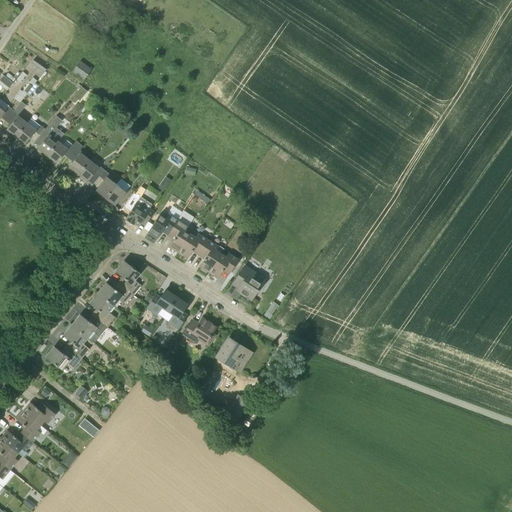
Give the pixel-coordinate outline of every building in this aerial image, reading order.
[(44,73),(47,68),(34,58),(31,63),(44,73)] [(84,80),(91,70),(80,61),(72,72),(84,80)] [(22,72),(16,80),(20,83),(26,75),(22,72)] [(5,77),(12,83),(16,79),(8,73),(5,77)] [(0,80),(9,88),(13,83),(12,83),(5,77),(4,76),(0,79),(0,80)] [(5,121),(18,106),(27,93),(32,87),(37,81),(33,78),(22,91),(20,90),(13,98),(17,101),(10,109),(8,107),(4,112),(0,108),(0,118),(1,117),(5,121)] [(75,104),(77,101),(79,102),(87,93),(81,88),(70,101),(75,104)] [(16,137),(27,124),(18,116),(22,109),(18,106),(5,121),(10,125),(6,130),(16,137)] [(39,136),(45,130),(41,127),(40,126),(36,131),(27,124),(16,137),(25,145),(35,132),(39,136)] [(47,156),(58,142),(49,135),(49,134),(45,130),(39,136),(44,140),(37,149),(47,156)] [(68,159),(80,144),(76,141),(73,146),(71,145),(67,150),(58,142),(47,156),(56,163),(63,155),(68,159)] [(78,175),(89,161),(80,154),(81,152),(79,151),(83,147),(80,144),(68,159),(73,162),(69,167),(78,175)] [(99,177),(104,171),(99,167),(98,168),(89,161),(78,175),(88,182),(94,173),(99,177)] [(146,180),(152,171),(140,161),(134,168),(140,173),(140,175),(146,180)] [(196,170),(186,167),(185,173),(194,176),(196,170)] [(105,199),(116,185),(107,177),(109,175),(104,171),(99,177),(104,181),(96,191),(105,199)] [(158,188),(163,192),(171,180),(166,177),(158,188)] [(116,185),(105,199),(114,206),(126,192),(116,185)] [(140,197),(137,203),(126,218),(127,219),(127,220),(134,225),(134,224),(139,227),(143,219),(147,222),(154,212),(149,209),(152,205),(140,197)] [(169,234),(178,221),(168,214),(166,218),(160,214),(147,234),(157,240),(163,230),(169,234)] [(178,253),(191,233),(186,230),(188,227),(178,221),(169,234),(175,237),(169,247),(178,253)] [(193,249),(199,253),(208,240),(201,236),(198,234),(196,237),(191,233),(178,253),(186,259),(191,252),(193,249)] [(219,247),(208,240),(199,253),(205,257),(199,267),(208,273),(221,253),(217,250),(219,247)] [(221,253),(208,273),(218,279),(224,269),(230,273),(239,260),(229,253),(227,257),(221,253)] [(119,284),(133,295),(141,286),(134,280),(140,274),(133,268),(124,261),(115,271),(124,278),(119,284)] [(251,301),(252,300),(265,280),(245,266),(233,284),(239,288),(236,291),(251,301)] [(133,295),(119,284),(115,290),(106,283),(98,293),(114,306),(118,300),(125,305),(133,295)] [(167,312),(177,297),(165,290),(161,297),(156,294),(146,308),(157,315),(161,308),(167,312)] [(108,312),(114,306),(98,293),(89,303),(98,310),(93,316),(107,327),(115,317),(108,312)] [(149,303),(153,297),(148,294),(145,300),(149,303)] [(177,297),(167,312),(172,315),(167,323),(178,330),(186,318),(181,315),(188,304),(177,297)] [(273,302),(270,307),(275,310),(278,306),(273,302)] [(107,327),(93,316),(88,322),(80,315),(72,325),(88,338),(94,343),(107,327)] [(217,327),(202,318),(197,326),(191,323),(183,335),(194,342),(196,338),(209,346),(216,336),(212,334),(217,327)] [(83,344),(88,338),(72,325),(63,335),(72,342),(67,348),(81,359),(89,349),(83,344)] [(116,335),(124,341),(128,335),(121,329),(116,335)] [(156,343),(159,338),(153,335),(150,339),(156,343)] [(240,371),(244,363),(238,359),(245,349),(229,339),(218,357),(240,371)] [(81,359),(67,348),(63,354),(54,347),(46,357),(54,364),(54,365),(61,370),(67,363),(73,369),(81,359)] [(148,361),(143,367),(150,372),(154,366),(148,361)] [(79,398),(85,390),(81,386),(74,394),(79,398)] [(50,393),(45,389),(41,394),(46,398),(50,393)] [(236,425),(248,407),(238,399),(225,417),(236,425)] [(23,411),(40,426),(44,421),(47,424),(55,414),(43,405),(39,410),(30,403),(23,411)] [(104,416),(107,416),(109,414),(109,410),(107,408),(103,408),(101,411),(101,414),(104,416)] [(37,430),(40,426),(23,411),(16,420),(25,427),(21,432),(32,442),(40,433),(37,430)] [(32,442),(21,432),(17,438),(7,430),(0,439),(18,454),(22,449),(25,452),(32,442)] [(14,458),(18,454),(0,439),(0,453),(2,455),(0,458),(0,462),(10,470),(17,461),(14,458)] [(63,461),(69,467),(79,455),(73,450),(63,461)] [(10,470),(0,462),(0,477),(2,479),(10,470)] [(60,475),(64,470),(60,466),(56,471),(60,475)] [(32,502),(27,507),(32,511),(36,505),(32,502)]
